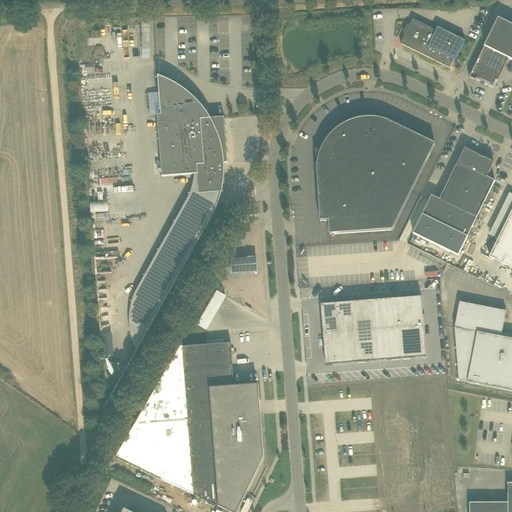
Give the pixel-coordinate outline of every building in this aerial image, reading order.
[(477,79),(493,87),(496,81),(498,82),(509,59),(511,60),(511,25),(498,18),(484,47),(485,47),(469,78),(476,81),(477,79)] [(436,31),(413,20),(401,44),(450,68),(454,60),(455,60),(465,41),(438,28),(436,31)] [(149,57),(148,23),(141,23),(142,58),(149,57)] [(197,177),(199,194),(222,193),(223,189),(223,186),(224,183),(224,180),(224,178),(225,175),(225,172),(225,169),(225,166),(225,164),(228,163),(224,119),(224,118),(211,119),(209,116),(206,112),(204,109),(201,106),(198,103),(196,101),(194,99),(192,97),(188,93),(185,91),(182,89),(180,87),(176,85),(173,83),(170,82),(167,80),(164,79),(161,78),(158,77),(161,116),(158,116),(162,177),(198,175),(198,177),(197,177)] [(349,123),(337,130),(327,139),(320,151),(317,169),(320,221),(329,220),(330,234),(393,230),(435,144),(382,120),(363,119),(349,123)] [(431,196),(422,215),(413,234),(458,256),(495,181),(487,177),(494,163),(484,158),(484,159),(478,156),(479,156),(465,149),(457,166),(456,166),(440,200),(431,196)] [(217,208),(218,205),(212,205),(205,218),(210,221),(212,218),(214,215),(215,211),(217,208)] [(511,211),(489,258),(511,268),(511,211)] [(308,246),(309,277),(347,275),(347,274),(373,272),(373,264),(376,264),(375,253),(361,254),(361,243),(346,244),(347,252),(332,253),(332,246),(317,246),(308,246)] [(258,259),(229,261),(230,276),(258,274),(258,259)] [(148,312),(156,317),(181,272),(173,267),(169,274),(154,265),(140,291),(155,299),(148,312)] [(206,330),(225,296),(215,290),(196,325),(206,330)] [(426,358),(422,298),(321,306),(326,366),(426,358)] [(511,339),(501,338),(506,312),(460,303),(455,329),(477,333),(468,383),(511,391),(511,339)] [(101,356),(112,356),(111,333),(101,333),(101,356)] [(223,511),(238,511),(246,495),(245,494),(256,471),(255,458),(262,457),(258,401),(259,401),(258,384),(234,386),(231,343),(182,347),(194,498),(223,511)] [(489,463),(503,465),(505,454),(490,452),(489,463)] [(470,503),(469,511),(511,511),(511,483),(508,484),(508,503),(470,503)]
